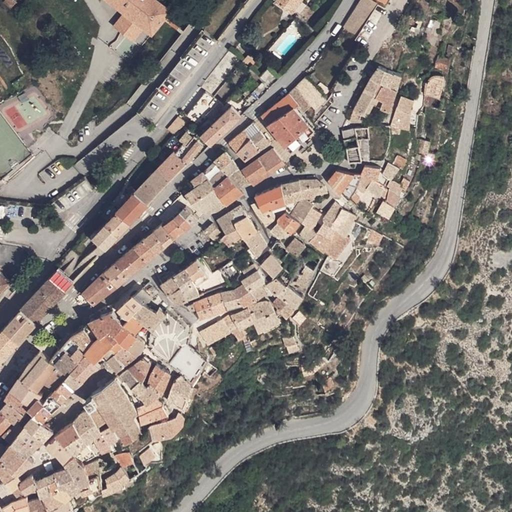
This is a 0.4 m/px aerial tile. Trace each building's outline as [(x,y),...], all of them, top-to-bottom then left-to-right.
[(15,0),(4,0),(2,3),(11,10),(17,1),(15,0)] [(165,3),(161,0),(113,0),(126,10),(146,27),(154,33),(173,9),(165,3)] [(175,0),(167,0),(165,3),(173,9),(177,4),(175,0)] [(303,0),(281,0),(295,11),(303,0)] [(355,36),(377,2),(373,0),(359,0),(342,28),(355,36)] [(134,41),(146,27),(126,10),(114,25),(134,41)] [(440,25),(435,23),(432,22),(429,30),(437,33),(440,25)] [(152,123),(218,40),(205,30),(139,112),(152,123)] [(425,42),(433,45),(435,45),(439,33),(437,33),(429,30),(426,38),(425,42)] [(433,45),(425,42),(423,41),(420,50),(430,52),(433,45)] [(440,53),(438,64),(450,65),(451,56),(440,53)] [(250,58),(246,62),(252,68),(256,63),(250,58)] [(372,73),(399,85),(404,74),(402,73),(387,66),(379,63),(372,73)] [(382,105),(385,106),(391,107),(399,85),(372,73),(370,79),(380,88),(385,92),(382,105)] [(439,73),(428,80),(427,92),(442,93),(446,76),(439,73)] [(313,103),(317,107),(328,97),(308,74),(298,84),(311,101),(313,103)] [(380,88),(370,79),(357,105),(368,110),(369,111),(380,88)] [(291,90),(300,102),(306,109),(313,103),(311,101),(298,84),(291,90)] [(265,113),(285,144),(292,139),(298,135),(303,130),(309,123),(295,107),(300,102),(291,90),(265,113)] [(442,93),(427,92),(426,103),(443,105),(444,94),(442,93)] [(411,103),(398,99),(390,125),(390,135),(399,135),(399,130),(409,132),(411,103)] [(238,110),(232,105),(204,134),(213,141),(242,115),(238,110)] [(367,116),(368,110),(357,105),(352,115),(367,116)] [(92,173),(150,125),(139,112),(81,160),(92,173)] [(188,121),(181,114),(168,128),(174,133),(176,133),(188,121)] [(261,148),(270,141),(256,119),(246,127),(261,148)] [(292,139),(285,144),(291,151),(314,129),(309,123),(303,130),(298,135),(292,139)] [(370,132),(370,123),(356,124),(355,126),(344,128),(345,141),(350,159),(364,158),(357,134),(370,132)] [(247,158),(261,148),(246,127),(231,141),(247,158)] [(195,134),(190,128),(172,149),(174,150),(178,154),(195,134)] [(160,165),(173,178),(204,143),(195,134),(178,154),(174,150),(160,165)] [(430,141),(420,139),(418,149),(425,150),(429,151),(430,141)] [(260,178),(258,175),(284,159),(275,146),(243,168),(253,183),(260,178)] [(217,160),(223,166),(234,157),(229,149),(217,160)] [(440,152),(429,151),(425,150),(423,161),(437,165),(440,152)] [(223,166),(230,173),(239,165),(234,157),(223,166)] [(284,159),(258,175),(260,178),(286,162),(284,159)] [(228,201),(244,189),(242,186),(230,173),(223,166),(217,160),(206,170),(216,185),(228,201)] [(385,171),(391,175),(394,177),(395,175),(401,164),(390,160),(385,171)] [(364,175),(372,178),(374,179),(378,169),(381,164),(366,162),(359,173),(364,175)] [(160,165),(137,189),(150,203),(173,178),(160,165)] [(242,186),(250,181),(242,169),(239,165),(230,173),(242,186)] [(341,191),(352,171),(337,167),(330,178),(335,185),(341,191)] [(190,197),(194,201),(216,185),(206,170),(183,190),(188,198),(190,197)] [(94,189),(85,175),(70,186),(79,199),(94,189)] [(368,187),(372,178),(364,175),(359,184),(368,187)] [(302,178),(305,194),(315,201),(329,193),(326,184),(318,177),(302,178)] [(293,180),(296,197),(305,194),(302,178),(293,180)] [(380,194),(384,185),(374,179),(372,178),(368,187),(380,194)] [(384,185),(388,188),(394,191),(395,189),(393,187),(396,183),(390,178),(384,185)] [(296,197),(293,180),(283,183),(287,200),(296,197)] [(269,188),(276,203),(287,200),(283,183),(269,188)] [(133,193),(117,210),(131,223),(150,203),(137,189),(133,184),(128,189),(133,193)] [(220,207),(228,201),(216,185),(194,201),(206,212),(211,211),(216,209),(220,207)] [(54,217),(79,199),(70,186),(49,201),(48,208),(54,217)] [(264,207),(272,204),(276,203),(269,188),(257,193),(260,199),(264,207)] [(400,196),(394,191),(388,188),(386,198),(395,205),(400,196)] [(322,211),(313,205),(315,201),(305,194),(291,211),(302,219),(307,222),(313,226),(322,211)] [(384,197),(377,210),(390,216),(396,205),(395,205),(386,198),(384,197)] [(0,215),(13,217),(18,202),(13,200),(0,198),(0,215)] [(276,215),(275,211),(272,204),(264,207),(260,199),(253,202),(257,210),(268,223),(269,222),(272,220),(274,218),(276,215)] [(40,203),(13,200),(18,202),(13,217),(43,220),(44,209),(40,203)] [(248,213),(242,201),(230,209),(238,221),(248,213)] [(332,224),(343,206),(334,201),(323,218),(325,219),(332,224)] [(199,217),(187,205),(181,210),(193,223),(199,217)] [(332,224),(338,229),(346,235),(353,223),(355,218),(358,213),(343,206),(332,224)] [(295,226),(302,219),(291,211),(287,208),(279,215),(280,218),(290,230),(291,231),(295,226)] [(230,209),(219,217),(228,230),(238,221),(230,209)] [(115,212),(104,224),(118,237),(131,223),(117,210),(115,212)] [(193,223),(181,210),(174,215),(186,228),(193,223)] [(248,213),(238,221),(243,228),(253,220),(248,213)] [(186,228),(174,215),(165,223),(175,236),(186,228)] [(290,230),(280,218),(272,227),(281,235),(290,230)] [(330,241),(338,229),(332,224),(325,219),(318,229),(330,241)] [(214,236),(222,229),(214,220),(206,228),(214,236)] [(243,228),(246,233),(249,238),(258,228),(253,220),(243,228)] [(246,233),(243,228),(238,221),(228,230),(225,232),(222,234),(230,246),(246,233)] [(175,236),(165,223),(163,222),(154,229),(166,243),(175,236)] [(318,229),(313,226),(307,222),(300,230),(311,239),(318,229)] [(353,223),(346,235),(349,236),(356,225),(353,223)] [(104,224),(93,236),(107,249),(118,237),(104,224)] [(269,242),(258,228),(249,238),(253,244),(258,253),(269,242)] [(380,242),(385,233),(376,228),(371,237),(380,242)] [(166,243),(154,229),(144,237),(158,251),(166,243)] [(311,239),(324,250),(326,247),(330,241),(318,229),(311,239)] [(336,255),(349,236),(346,235),(338,229),(330,241),(326,247),(330,250),(336,255)] [(158,251),(144,237),(129,250),(142,265),(158,251)] [(299,251),(306,245),(296,237),(289,243),(292,246),(299,251)] [(278,239),(274,245),(283,256),(292,246),(289,243),(278,239)] [(309,247),(306,245),(299,251),(306,256),(312,249),(309,247)] [(297,266),(305,258),(306,256),(299,251),(292,246),(283,256),(285,258),(297,266)] [(312,249),(306,256),(305,258),(315,266),(322,255),(312,249)] [(142,265),(129,250),(117,261),(129,277),(142,265)] [(274,274),(284,264),(272,253),(263,262),(274,274)] [(193,278),(206,269),(198,256),(192,260),(186,265),(193,278)] [(222,266),(231,282),(239,279),(245,271),(235,258),(222,266)] [(315,266),(305,258),(297,266),(295,272),(290,280),(306,288),(315,266)] [(129,277),(117,261),(107,269),(119,285),(129,277)] [(290,280),(295,272),(284,264),(274,274),(276,275),(286,285),(288,282),(290,280)] [(56,265),(35,291),(40,294),(62,271),(56,265)] [(186,265),(174,274),(182,285),(193,278),(186,265)] [(244,281),(253,291),(263,283),(267,279),(259,266),(244,280),(244,281)] [(119,285),(107,269),(96,280),(107,294),(119,285)] [(40,294),(35,291),(34,292),(52,308),(75,283),(62,271),(40,294)] [(0,293),(10,282),(0,274),(0,293)] [(170,293),(182,285),(174,274),(162,282),(170,293)] [(269,283),(277,293),(278,293),(286,285),(276,275),(269,283)] [(193,278),(182,285),(191,297),(201,294),(193,278)] [(83,294),(94,305),(107,294),(96,280),(83,294)] [(136,293),(145,302),(146,303),(160,291),(150,280),(136,293)] [(244,303),(245,304),(261,299),(253,291),(244,281),(236,288),(244,303)] [(288,299),(294,304),(303,292),(288,282),(286,285),(278,293),(280,294),(288,299)] [(261,299),(268,291),(263,283),(253,291),(261,299)] [(182,285),(170,293),(179,303),(191,297),(182,285)] [(244,303),(236,288),(222,292),(229,308),(244,303)] [(52,308),(34,292),(5,328),(20,342),(52,308)] [(229,308),(222,292),(210,296),(217,312),(229,308)] [(121,314),(129,320),(132,317),(145,302),(136,293),(120,307),(121,314)] [(280,294),(276,300),(281,307),(288,299),(280,294)] [(217,312),(210,296),(195,300),(198,307),(202,316),(217,312)] [(273,322),(280,318),(282,317),(270,299),(262,301),(268,312),(255,318),(260,328),(267,325),(273,322)] [(281,307),(286,314),(294,304),(288,299),(281,307)] [(198,307),(195,300),(190,303),(193,309),(198,307)] [(268,312),(262,301),(249,307),(255,318),(268,312)] [(156,312),(146,303),(145,302),(132,317),(154,335),(166,311),(160,308),(156,312)] [(98,362),(105,355),(109,359),(127,344),(128,345),(138,336),(136,335),(138,333),(140,332),(150,341),(154,335),(132,317),(129,320),(127,321),(125,323),(117,314),(113,305),(106,308),(90,316),(93,322),(106,338),(99,343),(92,335),(82,343),(89,352),(98,362)] [(298,322),(307,310),(300,305),(291,317),(298,322)] [(255,318),(249,307),(234,314),(242,324),(255,318)] [(239,339),(248,333),(242,324),(234,314),(233,312),(225,318),(233,329),(239,339)] [(219,336),(225,333),(233,329),(225,318),(212,324),(219,336)] [(106,338),(93,322),(85,326),(92,335),(99,343),(106,338)] [(202,330),(208,342),(212,340),(219,336),(212,324),(202,330)] [(92,335),(85,326),(72,334),(82,343),(92,335)] [(0,363),(20,342),(5,328),(0,333),(0,363)] [(225,339),(230,346),(239,339),(233,329),(225,333),(225,339)] [(82,343),(72,334),(71,334),(70,337),(64,344),(72,352),(79,346),(82,343)] [(145,348),(145,344),(138,336),(128,345),(138,356),(144,352),(145,348)] [(216,343),(214,344),(213,346),(218,354),(222,351),(216,343)] [(56,353),(75,368),(86,355),(79,346),(72,352),(64,344),(60,349),(56,353)] [(127,344),(109,359),(120,370),(138,356),(128,345),(127,344)] [(182,358),(200,370),(207,358),(191,345),(182,358)] [(66,380),(75,387),(84,380),(72,372),(75,368),(56,353),(52,358),(41,350),(23,372),(21,375),(39,389),(45,380),(58,389),(66,380)] [(98,362),(89,352),(86,355),(89,360),(96,369),(102,366),(98,362)] [(89,360),(86,355),(75,368),(72,372),(84,380),(96,369),(89,360)] [(153,362),(145,357),(138,362),(145,370),(148,367),(151,365),(153,362)] [(182,358),(174,368),(181,372),(180,375),(191,382),(200,370),(182,358)] [(145,370),(138,362),(131,367),(138,374),(145,370)] [(172,374),(157,364),(147,373),(164,394),(172,374)] [(127,382),(137,374),(138,374),(131,367),(122,374),(127,382)] [(164,394),(147,373),(144,378),(139,379),(137,374),(127,382),(143,408),(159,397),(161,398),(165,395),(164,394)] [(40,398),(41,396),(44,393),(39,389),(21,375),(12,390),(32,406),(36,402),(40,398)] [(191,382),(180,375),(174,384),(172,389),(190,395),(195,384),(191,382)] [(99,404),(110,420),(122,439),(143,427),(117,377),(93,393),(94,394),(89,398),(93,404),(98,401),(99,404)] [(54,393),(63,402),(75,387),(66,380),(58,389),(54,393)] [(190,395),(172,389),(169,401),(186,409),(190,395)] [(32,406),(12,390),(6,399),(9,401),(24,413),(32,406)] [(46,400),(56,409),(63,402),(54,393),(53,392),(46,400)] [(24,413),(33,418),(42,423),(49,416),(56,409),(46,400),(41,396),(40,398),(36,402),(32,406),(24,413)] [(140,418),(165,403),(161,398),(159,397),(143,408),(137,412),(140,418)] [(11,420),(14,422),(24,413),(9,401),(1,411),(11,420)] [(140,418),(145,425),(171,412),(165,403),(140,418)] [(89,441),(96,436),(100,432),(103,430),(101,426),(110,420),(99,404),(90,410),(88,407),(86,408),(75,421),(81,430),(89,441)] [(177,419),(168,420),(152,428),(156,438),(162,437),(173,433),(180,429),(186,424),(188,420),(188,418),(188,416),(187,415),(186,413),(185,411),(183,410),(181,412),(177,419)] [(0,432),(11,420),(1,411),(0,412),(0,432)] [(14,422),(23,429),(33,418),(24,413),(14,422)] [(19,434),(38,445),(45,438),(35,431),(42,423),(33,418),(23,429),(19,434)] [(81,430),(75,421),(60,434),(67,442),(81,430)] [(9,427),(19,434),(23,429),(14,422),(9,427)] [(108,426),(103,430),(100,432),(109,447),(116,443),(114,440),(117,438),(108,426)] [(9,427),(8,428),(4,434),(14,441),(19,434),(9,427)] [(81,430),(67,442),(76,452),(78,450),(89,441),(81,430)] [(109,447),(100,432),(96,436),(104,449),(109,447)] [(14,441),(31,453),(38,445),(19,434),(14,441)] [(66,460),(74,454),(76,452),(67,442),(60,434),(49,443),(55,448),(66,460)] [(7,448),(27,465),(35,459),(31,453),(14,441),(7,448)] [(87,458),(97,453),(89,441),(78,450),(87,458)] [(0,456),(0,457),(19,472),(27,465),(7,448),(0,442),(0,456)] [(155,453),(148,443),(145,445),(151,456),(155,453)] [(137,451),(147,461),(151,456),(145,445),(137,451)] [(69,464),(80,459),(74,454),(66,460),(69,464)] [(19,472),(0,457),(0,468),(9,479),(19,472)] [(124,463),(131,472),(140,466),(135,458),(124,463)] [(80,459),(69,464),(78,479),(89,476),(87,464),(80,459)] [(89,476),(100,472),(99,465),(99,460),(87,464),(89,476)] [(81,486),(78,479),(69,464),(63,466),(73,489),(75,487),(78,487),(81,486)] [(73,489),(63,466),(56,470),(62,484),(67,497),(69,493),(73,489)] [(121,478),(123,481),(131,476),(122,466),(116,472),(121,478)] [(56,470),(55,467),(48,470),(49,472),(52,479),(56,486),(62,484),(56,470)] [(30,490),(34,488),(27,476),(23,479),(22,477),(19,472),(9,479),(19,493),(28,489),(30,490)] [(52,479),(49,472),(36,478),(40,484),(52,479)] [(78,479),(81,486),(83,490),(102,482),(100,472),(89,476),(78,479)] [(116,472),(106,479),(107,485),(121,478),(116,472)] [(27,476),(34,488),(40,484),(36,478),(34,473),(29,476),(27,476)] [(107,485),(103,487),(104,492),(123,482),(123,481),(121,478),(107,485)] [(40,484),(44,490),(56,486),(52,479),(40,484)] [(102,482),(83,490),(90,501),(97,494),(104,492),(103,487),(102,482)] [(59,502),(67,497),(62,484),(56,486),(44,490),(45,494),(30,499),(34,511),(44,508),(59,502)] [(7,511),(28,511),(34,511),(30,499),(28,495),(9,503),(4,507),(7,511)] [(59,502),(44,508),(34,511),(72,511),(67,497),(59,502)]
